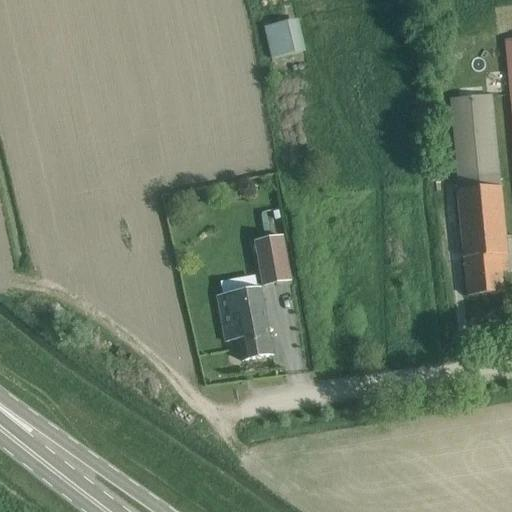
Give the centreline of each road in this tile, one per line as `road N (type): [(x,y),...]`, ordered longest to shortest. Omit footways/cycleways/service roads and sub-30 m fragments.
road 1 (unclassified): [(229,408),(511,367)]
road 2 (primary): [(168,511),(0,398)]
road 3 (primary): [(111,511),(0,428)]
